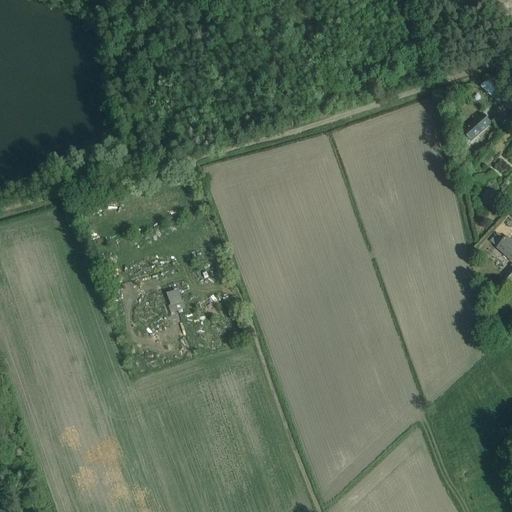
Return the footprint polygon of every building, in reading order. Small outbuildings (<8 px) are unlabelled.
[(490,81),(480,87),(498,103),(507,93),(492,79),(490,81)] [(500,132),(509,123),(501,114),(491,123),(482,113),(461,132),(471,143),(492,124),(498,130),(492,135),(495,138),(500,133),(500,132)] [(498,233),(490,241),(497,247),(505,239),(498,233)] [(496,249),(511,263),(511,241),(507,237),(505,239),(497,247),(496,249)] [(509,287),(511,284),(511,268),(501,280),(509,287)] [(171,314),(185,309),(182,302),(169,306),(171,314)] [(496,345),(502,332),(494,328),(488,341),(496,345)]
